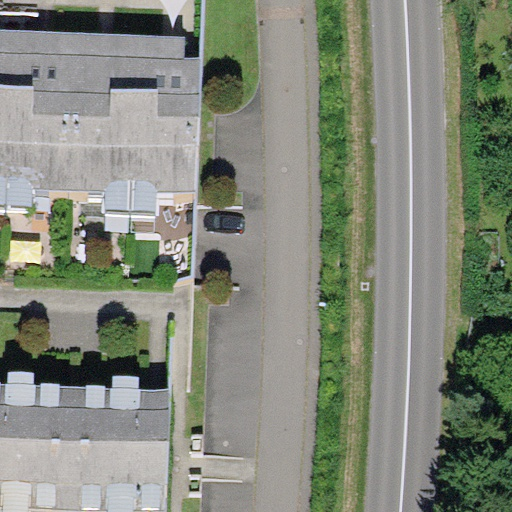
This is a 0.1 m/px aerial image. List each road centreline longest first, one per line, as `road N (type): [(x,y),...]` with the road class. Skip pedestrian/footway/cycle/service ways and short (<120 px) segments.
road 1 (residential): [(284,511),(298,244),(291,0)]
road 2 (secondary): [(412,511),(412,0)]
